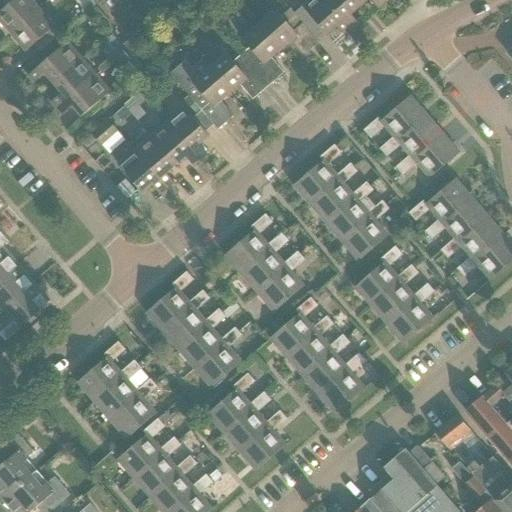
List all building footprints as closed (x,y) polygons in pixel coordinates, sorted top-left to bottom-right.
[(30,0),(16,0),(0,14),(0,21),(12,36),(41,11),(30,0)] [(326,0),(313,0),(304,8),(328,36),(339,27),(348,37),(354,32),(326,0)] [(362,7),(355,0),(326,0),(354,32),(362,26),(353,15),(362,7)] [(387,3),(383,0),(355,0),(362,7),(369,0),(372,0),(380,9),(387,3)] [(12,36),(27,53),(35,46),(41,53),(59,37),(54,30),(55,28),(41,11),(12,36)] [(276,11),(260,25),(261,26),(281,50),(290,42),(302,56),(318,42),(302,23),(293,31),(276,11)] [(197,25),(206,35),(215,26),(207,16),(197,25)] [(281,50),(261,26),(260,25),(243,40),(250,48),(242,55),(252,66),(269,85),(284,72),(272,58),(281,50)] [(82,61),(67,43),(40,67),(30,77),(35,83),(46,74),(55,85),(82,61)] [(269,85),(252,66),(242,55),(234,62),(227,54),(219,45),(202,60),(211,69),(231,93),(240,85),(253,99),(269,85)] [(123,68),(131,77),(141,69),(133,59),(123,68)] [(202,60),(193,68),(186,60),(170,75),(217,130),(233,116),(221,102),(231,93),(211,69),(202,60)] [(59,110),(97,77),(82,61),(55,85),(62,94),(52,102),(59,110)] [(83,117),(111,93),(97,77),(59,110),(63,116),(74,107),(83,117)] [(428,115),(412,96),(383,121),(379,118),(365,131),(372,139),(386,127),(395,137),(398,141),(428,115)] [(210,138),(185,109),(169,123),(202,162),(209,157),(200,147),(210,138)] [(388,157),(402,145),(411,156),(414,160),(444,134),(428,115),(398,141),(395,137),(381,149),(388,157)] [(110,121),(93,135),(102,146),(119,131),(110,121)] [(202,162),(169,123),(152,137),(177,166),(187,158),(196,168),(202,162)] [(444,134),(414,160),(411,156),(397,168),(404,176),(418,164),(430,179),(461,153),(444,134)] [(152,137),(136,151),(169,191),(176,185),(167,175),(177,166),(152,137)] [(324,162),(294,188),(311,207),(341,180),(338,176),(328,165),(342,154),(335,146),(321,159),(324,162)] [(136,151),(119,166),(143,194),(153,186),(163,197),(169,191),(136,151)] [(351,165),(338,176),(341,180),(311,207),(327,225),(357,199),(354,195),(345,184),(358,172),(351,165)] [(473,199),(456,180),(427,205),(424,201),(410,214),(417,222),(431,210),(439,221),(443,225),(473,199)] [(375,192),(367,183),(354,195),(357,199),(327,225),(343,244),(373,217),(370,213),(361,203),(375,192)] [(459,243),(489,218),(473,199),(443,225),(439,221),(426,232),(433,240),(446,229),(455,239),(459,243)] [(370,213),(373,217),(343,244),(359,263),(390,236),(377,221),(390,210),(383,202),(370,213)] [(255,232),(225,257),(242,276),(272,250),(269,247),(260,236),(274,224),(267,216),(252,228),(255,232)] [(455,239),(442,251),(449,259),(462,248),(471,258),(474,262),(504,236),(489,218),(459,243),(455,239)] [(0,246),(1,246),(8,240),(0,230),(0,246)] [(284,265),(276,255),(290,243),(283,235),(269,247),(272,250),(242,276),(258,295),(288,269),(284,265)] [(491,281),(511,262),(511,245),(504,236),(474,262),(471,258),(457,269),(464,278),(478,266),(491,281)] [(0,278),(16,264),(1,246),(0,246),(0,278)] [(385,264),(355,289),(371,308),(402,282),(399,278),(390,268),(403,256),(396,248),(382,260),(385,264)] [(258,295),(274,314),(304,288),(291,273),(305,261),(298,253),(284,265),(288,269),(258,295)] [(0,313),(5,309),(4,307),(32,283),(16,264),(0,278),(0,313)] [(417,300),(414,297),(406,287),(419,275),(412,266),(399,278),(402,282),(371,308),(387,327),(417,300)] [(177,290),(147,315),(164,334),(194,308),(190,303),(181,293),(195,281),(188,272),(173,285),(177,290)] [(20,326),(48,302),(32,283),(4,307),(5,309),(15,320),(0,332),(0,335),(5,341),(21,327),(20,326)] [(387,327),(403,345),(434,319),(421,305),(435,293),(428,285),(414,297),(417,300),(387,327)] [(210,326),(206,322),(197,312),(211,300),(204,291),(190,303),(194,308),(164,334),(180,352),(210,326)] [(299,315),(270,340),(286,359),(317,333),(313,329),(304,319),(318,307),(311,299),(296,312),(299,315)] [(222,341),(213,330),(227,318),(220,310),(206,322),(210,326),(180,352),(195,371),(226,345),(222,341)] [(327,318),(313,329),(317,333),(286,359),(302,378),(333,352),(329,348),(320,337),(334,326),(327,318)] [(195,371),(212,390),(242,364),(229,348),(243,336),(236,329),(222,341),(226,345),(195,371)] [(350,344),(343,336),(329,348),(333,352),(302,378),(318,396),(348,370),(345,367),(336,356),(350,344)] [(108,359),(78,384),(95,403),(125,377),(121,373),(112,363),(126,351),(119,343),(104,355),(108,359)] [(318,396),(334,415),(365,389),(353,375),(366,363),(359,355),(345,367),(348,370),(318,396)] [(95,403),(110,421),(141,395),(137,392),(129,382),(142,370),(135,361),(121,373),(125,377),(95,403)] [(238,391),(208,416),(224,435),(254,409),(251,406),(242,395),(255,383),(249,375),(234,387),(238,391)] [(511,387),(504,378),(489,392),(498,402),(504,397),(511,405),(511,387)] [(110,421),(127,440),(157,414),(144,400),(158,388),(151,380),(137,392),(141,395),(110,421)] [(224,435),(240,453),(270,428),(267,424),(258,413),(272,402),(265,394),(251,406),(254,409),(224,435)] [(470,415),(507,458),(506,459),(511,465),(511,430),(487,400),(470,415)] [(240,453),(256,472),(286,447),(274,432),(288,421),(281,412),(267,424),(270,428),(240,453)] [(458,415),(435,433),(447,448),(470,431),(458,415)] [(147,436),(118,461),(134,480),(164,454),(161,451),(151,439),(165,427),(159,420),(144,433),(147,436)] [(39,471),(27,458),(34,452),(19,435),(0,450),(0,463),(2,466),(0,467),(0,494),(5,500),(39,471)] [(61,456),(73,446),(66,438),(54,448),(61,456)] [(180,472),(177,469),(168,458),(181,446),(175,438),(161,451),(164,454),(134,480),(150,499),(180,472)] [(418,447),(410,454),(424,470),(432,463),(418,447)] [(388,474),(369,490),(376,496),(372,500),(371,500),(381,511),(503,511),(493,501),(479,511),(459,511),(436,485),(423,470),(405,449),(383,468),(388,474)] [(171,511),(196,491),(193,488),(183,477),(198,464),(191,457),(177,469),(180,472),(150,499),(161,511),(171,511)] [(503,511),(511,511),(511,480),(505,472),(492,457),(482,466),(476,460),(465,469),(474,479),(473,479),(483,490),(493,501),(503,511)] [(445,478),(432,463),(424,470),(423,470),(436,485),(445,478)] [(48,483),(39,471),(5,500),(15,511),(32,511),(38,508),(41,511),(51,511),(71,495),(55,477),(48,483)] [(171,511),(209,511),(212,510),(200,495),(214,483),(207,475),(193,488),(196,491),(171,511)] [(473,479),(465,486),(475,497),(483,490),(473,479)] [(381,511),(371,500),(372,500),(371,499),(356,511),(381,511)]
